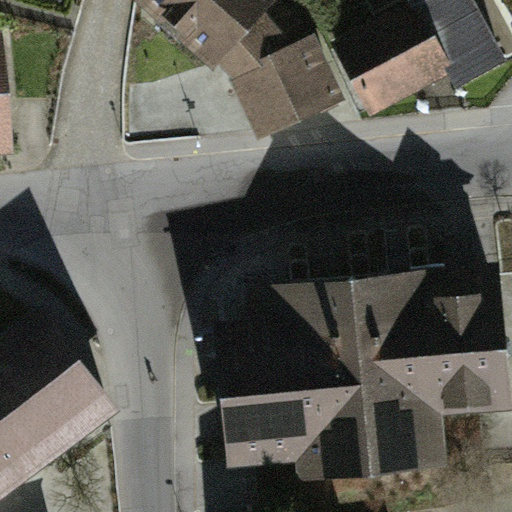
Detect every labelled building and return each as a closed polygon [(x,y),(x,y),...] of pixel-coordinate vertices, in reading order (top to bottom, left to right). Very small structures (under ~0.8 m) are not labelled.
[(300,18),(279,0),(156,0),(237,76),(264,131),(337,96),(300,18)] [(381,28),(339,50),(367,102),(443,61),(454,82),(500,57),(468,0),(400,0),(374,14),(381,28)] [(0,167),(15,167),(11,52),(0,52),(0,167)] [(511,303),(227,330),(242,493),(345,483),(347,499),(467,488),(462,431),(511,425),(511,303)] [(58,331),(0,371),(0,511),(18,511),(131,434),(58,331)]
